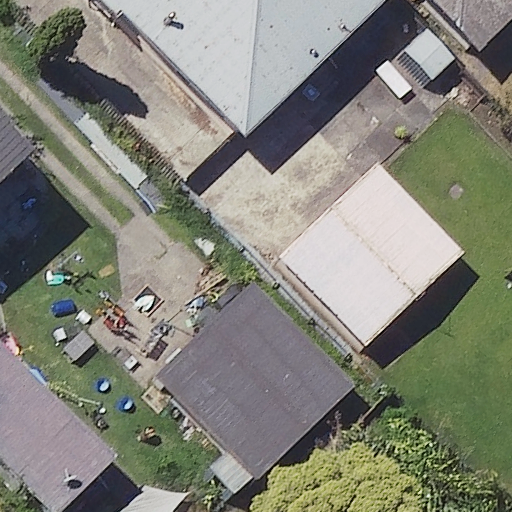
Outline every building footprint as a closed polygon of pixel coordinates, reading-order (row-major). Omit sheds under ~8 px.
[(381,14),(366,0),(76,0),(230,159),(381,14)] [(511,0),(398,0),(463,70),(511,25),(511,0)] [(453,266),(368,182),(274,277),(359,360),(453,266)] [(352,389),(257,295),(159,393),(254,487),(352,389)] [(67,511),(101,479),(0,377),(0,481),(30,511),(67,511)]
